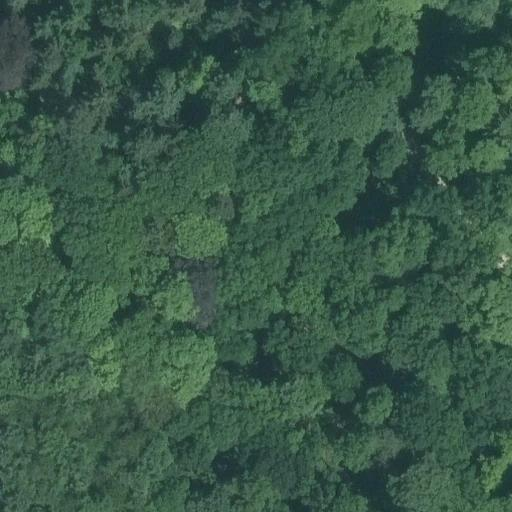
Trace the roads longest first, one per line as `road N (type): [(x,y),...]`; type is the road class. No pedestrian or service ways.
road 1 (track): [(170,511),(266,0)]
road 2 (track): [(511,277),(291,0)]
